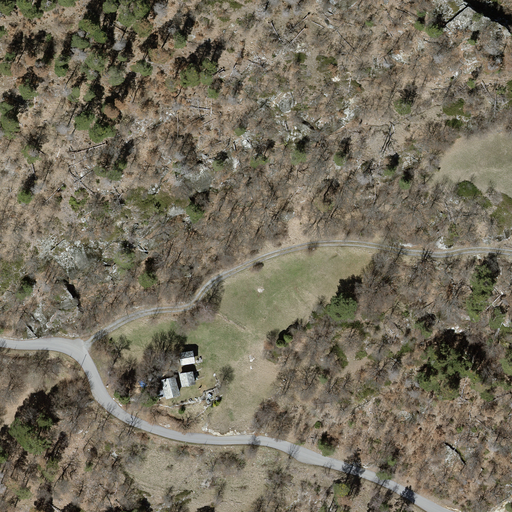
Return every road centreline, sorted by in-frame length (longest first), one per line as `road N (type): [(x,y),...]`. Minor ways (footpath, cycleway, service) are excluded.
road 1 (unclassified): [(441,511),(379,479),(272,442),(160,431),(120,414),(74,348),(0,341)]
road 2 (track): [(80,352),(145,314),(183,310),(212,285),(270,257),(324,245),(511,254)]
